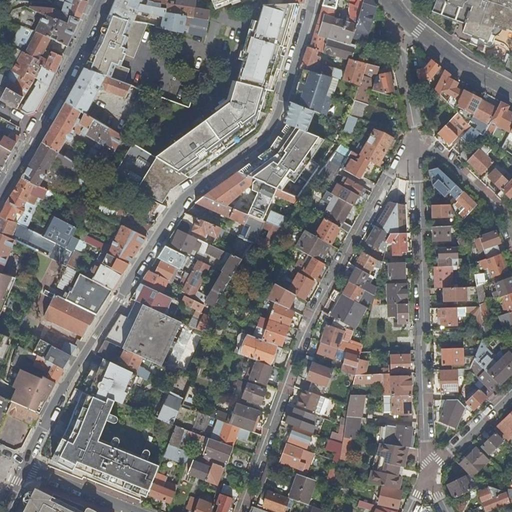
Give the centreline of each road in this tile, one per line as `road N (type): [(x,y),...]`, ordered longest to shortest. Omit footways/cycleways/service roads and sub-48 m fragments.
road 1 (residential): [(25,467),(59,394),(179,201),(270,127),(312,0)]
road 2 (residential): [(240,511),(312,307),(414,136)]
road 3 (residential): [(414,136),(426,474)]
road 4 (residential): [(511,88),(454,58),(387,0)]
road 5 (residential): [(39,130),(103,0)]
road 6 (residential): [(511,233),(414,136)]
